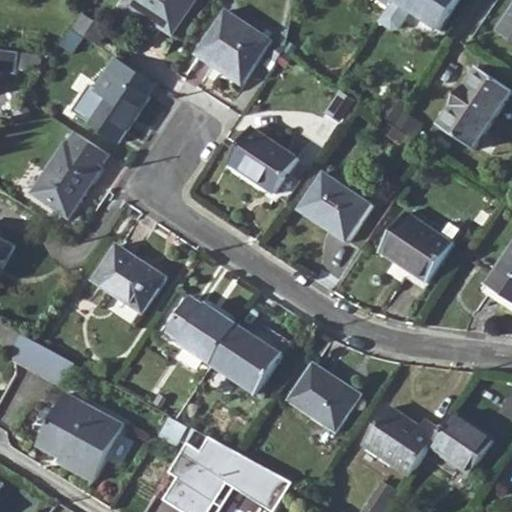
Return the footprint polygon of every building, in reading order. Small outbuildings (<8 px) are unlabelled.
[(128,0),(126,4),(142,14),(145,10),(129,0),(128,0)] [(129,0),(145,10),(142,14),(175,37),(199,0),(129,0)] [(380,0),(392,8),(396,2),(397,0),(380,0)] [(397,0),(396,2),(442,33),(463,0),(397,0)] [(274,41),(228,11),(199,56),(222,71),(225,67),(247,82),(274,41)] [(100,44),(111,29),(86,12),(65,44),(77,52),(88,36),(100,44)] [(511,17),(502,32),(511,38),(511,17)] [(288,50),(295,54),(300,46),(293,42),(288,50)] [(0,70),(14,72),(17,50),(0,48),(0,70)] [(122,144),(152,99),(151,98),(159,85),(119,57),(110,71),(97,90),(109,98),(92,124),(122,144)] [(222,71),(245,86),(247,82),(225,67),(222,71)] [(511,90),(479,69),(440,128),(478,153),(511,101),(511,90)] [(386,115),(399,123),(411,104),(399,95),(386,115)] [(255,128),(232,163),(280,194),(303,158),(255,128)] [(83,202),(105,169),(104,168),(113,155),(78,132),(70,145),(68,144),(35,194),(66,215),(77,198),(83,202)] [(328,171),(302,208),(350,241),(375,204),(328,171)] [(66,215),(72,219),(83,202),(77,198),(66,215)] [(408,210),(382,251),(431,282),(457,242),(408,210)] [(0,236),(0,279),(18,247),(0,236)] [(147,314),(170,279),(120,246),(97,281),(147,314)] [(511,248),(487,286),(511,302),(511,248)] [(185,344),(183,346),(215,367),(241,326),(209,306),(208,308),(193,299),(170,335),(185,344)] [(0,321),(0,341),(17,351),(27,336),(0,321)] [(241,326),(215,367),(261,395),(287,355),(241,326)] [(31,367),(65,385),(77,364),(43,344),(31,367)] [(341,433),(363,399),(347,388),(349,385),(317,364),(292,401),(341,433)] [(347,388),(363,399),(366,396),(349,385),(347,388)] [(67,394),(39,447),(62,460),(60,463),(96,483),(126,426),(67,394)] [(159,405),(166,408),(170,400),(164,396),(159,405)] [(140,414),(159,423),(165,412),(146,402),(140,414)] [(394,409),(369,447),(415,477),(435,447),(445,432),(430,422),(425,430),(394,409)] [(197,429),(170,415),(162,428),(189,442),(197,429)] [(445,432),(435,447),(477,474),(498,442),(456,415),(445,432)] [(211,511),(229,483),(277,511),(294,483),(210,437),(202,450),(189,442),(171,472),(179,477),(165,500),(184,511),(211,511)] [(387,482),(368,511),(392,511),(405,494),(387,482)]
